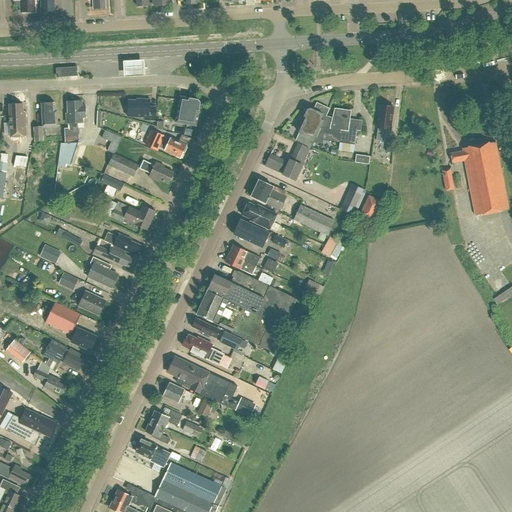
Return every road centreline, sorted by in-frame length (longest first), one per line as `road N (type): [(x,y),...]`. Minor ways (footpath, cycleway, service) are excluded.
road 1 (unclassified): [(84,511),(282,90)]
road 2 (residential): [(29,511),(219,104)]
road 3 (residential): [(279,13),(0,32)]
road 4 (secondary): [(0,59),(279,44)]
road 5 (secondary): [(279,44),(428,32),(511,4)]
road 6 (residential): [(0,85),(170,78),(214,89),(219,104)]
road 7 (residential): [(279,13),(480,0)]
